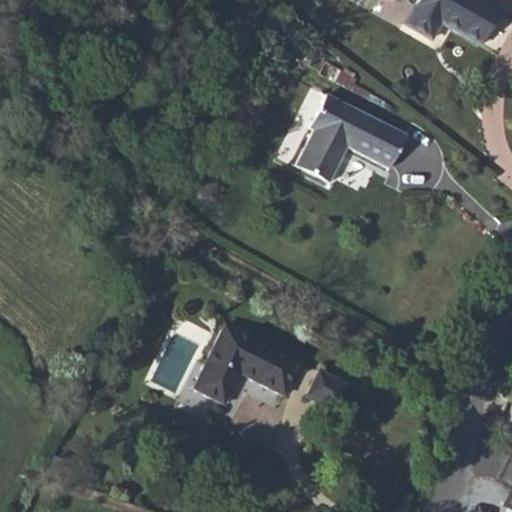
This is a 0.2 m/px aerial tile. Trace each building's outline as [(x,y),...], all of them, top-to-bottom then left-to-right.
[(416,0),(403,24),(429,40),(439,23),(479,46),(498,13),(476,0),(416,0)] [(275,7),(256,41),(268,48),(286,15),(275,7)] [(387,170),(404,136),(324,95),(307,129),(312,131),(293,167),(327,183),(345,148),(387,170)] [(161,280),(162,267),(143,265),(142,278),(161,280)] [(298,364),(222,326),(191,389),(222,405),(238,374),(282,396),(298,364)] [(317,370),(309,388),(318,392),(313,402),(339,415),(352,388),(317,370)] [(318,392),(309,388),(304,397),(313,402),(318,392)] [(511,507),(511,510),(511,511),(511,486),(503,504),(511,507)]
